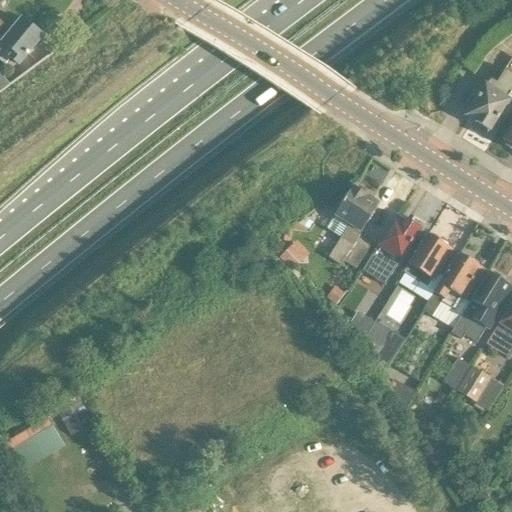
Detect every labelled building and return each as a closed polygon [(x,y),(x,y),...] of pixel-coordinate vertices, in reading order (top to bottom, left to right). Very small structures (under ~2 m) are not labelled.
[(19,69),(44,38),(21,20),(4,41),(0,37),(0,62),(4,66),(9,60),(19,69)] [(511,97),(511,75),(505,71),(500,80),(497,85),(491,81),(466,118),(489,133),(511,97)] [(511,127),(502,142),(511,148),(511,127)] [(356,270),(372,245),(359,237),(379,205),(353,188),(325,232),(340,242),(329,259),(340,267),(343,263),(356,270)] [(420,231),(397,216),(364,267),(374,274),(382,262),(395,270),(420,231)] [(427,235),(402,273),(425,288),(450,250),(427,235)] [(454,329),(470,304),(462,300),(481,270),(457,255),(427,305),(436,311),(433,316),(454,329)] [(470,304),(454,329),(451,334),(461,341),(464,336),(477,344),(511,289),(488,275),(470,304)] [(344,295),(335,288),(326,299),(336,306),(344,295)] [(511,304),(487,346),(510,360),(511,356),(511,304)] [(404,342),(392,335),(377,359),(388,367),(404,342)] [(456,393),(460,388),(470,372),(472,370),(457,360),(442,384),(456,393)] [(503,388),(490,380),(472,410),(485,418),(503,388)] [(414,394),(393,381),(389,388),(403,411),(414,394)] [(93,425),(75,393),(53,405),(71,437),(93,425)] [(64,448),(47,420),(6,444),(23,473),(64,448)] [(478,511),(486,499),(478,495),(470,509),(474,511),(478,511)]
